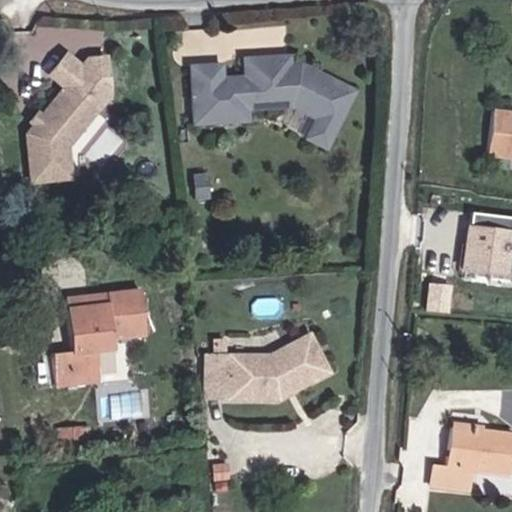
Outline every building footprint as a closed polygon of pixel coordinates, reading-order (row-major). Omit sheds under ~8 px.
[(349,86),(305,62),(303,64),(295,59),(284,60),(284,48),(269,49),(270,56),(263,56),(238,56),(239,69),(216,69),(216,56),(185,57),(187,115),(224,114),(223,94),(271,91),(286,100),(309,112),(299,131),(319,142),(349,86)] [(57,141),(82,106),(51,84),(16,132),(21,179),(59,176),(57,141)] [(242,113),(241,100),(286,100),(271,91),(223,94),(224,114),(242,113)] [(477,148),(511,150),(511,111),(501,111),(479,110),(477,148)] [(511,213),(470,210),(466,269),(511,272),(511,213)] [(125,282),(91,286),(92,297),(48,303),(53,349),(34,352),(36,381),(82,376),(78,343),(99,340),(98,328),(129,323),(125,282)] [(92,297),(91,286),(47,290),(48,303),(92,297)] [(292,337),(298,380),(322,367),(302,332),(292,337)] [(273,394),(298,380),(292,337),(262,353),(220,354),(220,394),(273,394)] [(198,394),(220,394),(220,354),(198,354),(198,394)] [(511,473),(511,436),(502,436),(502,430),(438,425),(435,468),(419,467),(419,485),(458,489),(459,475),(500,478),(499,473),(511,473)]
